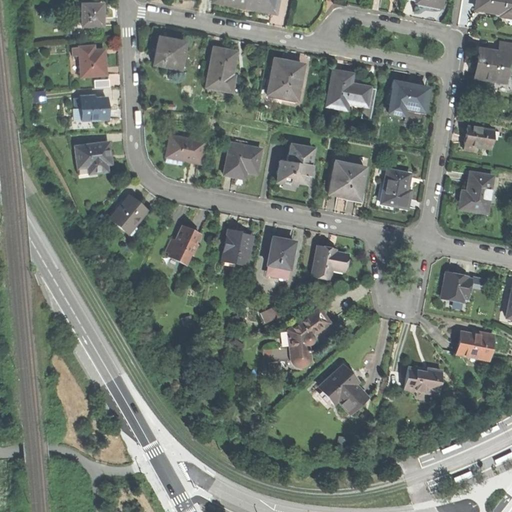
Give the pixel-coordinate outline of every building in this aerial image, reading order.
[(243,0),(242,7),(257,10),(273,13),(274,3),(276,3),(276,0),(243,0)] [(511,0),(477,0),(476,9),(501,13),(501,16),(511,17),(511,0)] [(76,22),(76,32),(90,32),(90,26),(101,26),(100,16),(100,5),(81,5),(81,22),(76,22)] [(158,39),(153,64),(179,69),(184,43),(167,40),(164,40),(158,39)] [(477,63),(475,78),(493,81),(493,82),(505,84),(508,61),(509,56),(510,56),(511,45),(511,44),(499,43),(497,55),(480,52),(481,50),(479,50),(477,63)] [(93,47),(78,48),(79,56),(80,78),(92,77),(105,76),(105,67),(104,54),(103,52),(103,50),(93,51),(93,47)] [(213,49),(206,87),(230,92),(233,77),(230,77),(231,71),(235,53),(222,51),(213,49)] [(273,60),(267,95),(280,97),(279,100),(296,103),(298,89),(297,89),(302,66),(291,64),(281,62),(273,60)] [(332,72),(326,106),(345,110),(346,102),(362,105),(366,106),(369,89),(349,85),(350,81),(351,75),(341,73),(332,72)] [(410,86),(393,83),(388,113),(400,116),(401,111),(424,115),(427,102),(425,101),(427,89),(410,86)] [(375,90),(369,89),(366,106),(362,105),(360,119),(369,120),(375,90)] [(45,91),(31,92),(32,103),(45,102),(45,91)] [(73,100),(74,121),(107,119),(107,108),(106,98),(91,99),(90,96),(86,96),(86,99),(80,100),(73,100)] [(400,118),(423,122),(424,115),(401,111),(400,116),(400,118)] [(464,145),(463,150),(472,152),(472,147),(490,150),(492,137),(493,132),(467,127),(466,136),(464,145)] [(170,136),(165,162),(181,165),(182,164),(184,163),(184,161),(197,163),(200,164),(204,143),(170,136)] [(75,147),(78,168),(88,167),(94,166),(95,173),(107,171),(106,164),(105,154),(110,154),(108,142),(75,147)] [(229,145),(223,176),(233,178),(237,179),(244,180),(245,173),(255,175),(260,151),(229,145)] [(279,166),(276,183),(290,185),(290,183),(306,185),(308,177),(310,169),(309,169),(313,149),(290,145),(287,162),(280,161),(279,166)] [(334,162),(327,194),(336,196),(346,198),(346,197),(358,199),(364,168),(334,162)] [(385,178),(380,204),(406,209),(407,206),(408,199),(410,191),(406,190),(409,175),(387,170),(385,178)] [(461,200),(459,211),(487,215),(488,205),(493,178),(470,175),(469,183),(467,192),(467,194),(462,193),(461,196),(461,200)] [(118,209),(110,219),(127,234),(147,211),(138,204),(129,196),(118,209)] [(170,238),(164,251),(167,253),(166,255),(184,263),(188,254),(190,255),(195,245),(193,244),(198,234),(189,229),(180,225),(173,240),(170,238)] [(228,230),(221,261),(246,266),(252,236),(238,234),(238,232),(232,231),(228,230)] [(272,238),(266,265),(271,266),(269,276),(287,279),(294,242),(282,240),(272,238)] [(317,247),(311,276),(329,279),(330,269),(343,271),(346,255),(336,253),(334,253),(334,250),(323,248),(317,247)] [(183,265),(184,263),(166,255),(165,256),(183,265)] [(446,272),(440,299),(453,301),(454,296),(463,298),(467,299),(468,294),(471,280),(467,279),(458,277),(458,275),(452,273),(448,273),(446,272)] [(260,313),(264,323),(282,316),(278,306),(260,313)] [(270,349),(272,361),(290,359),(291,361),(293,365),(294,366),(296,367),(299,368),(300,368),(302,368),(304,367),(306,366),(307,364),(308,362),(309,361),(309,359),(308,353),(310,352),(308,350),(307,345),(309,345),(310,344),(311,342),(312,341),(312,340),(312,339),(312,337),(311,336),(329,324),(322,315),(318,308),(287,331),(289,347),(270,349)] [(460,333),(456,354),(487,360),(492,336),(486,335),(481,334),(481,337),(460,333)] [(342,367),(319,387),(334,404),(337,401),(348,413),(366,398),(354,385),(357,383),(348,374),(342,367)] [(405,380),(403,389),(418,392),(437,395),(441,371),(427,369),(426,373),(423,372),(421,372),(416,371),(416,369),(407,368),(405,380)] [(480,434),(481,436),(499,428),(497,424),(482,431),(480,432),(480,434)] [(348,438),(338,436),(336,446),(346,448),(348,438)] [(442,451),(443,453),(461,446),(459,442),(444,448),(441,449),(442,451)] [(511,450),(511,451),(494,459),(496,463),(498,462),(511,456),(511,455),(511,450)] [(471,473),(470,470),(452,478),(453,482),(456,481),(469,475),(472,474),(471,473)]
